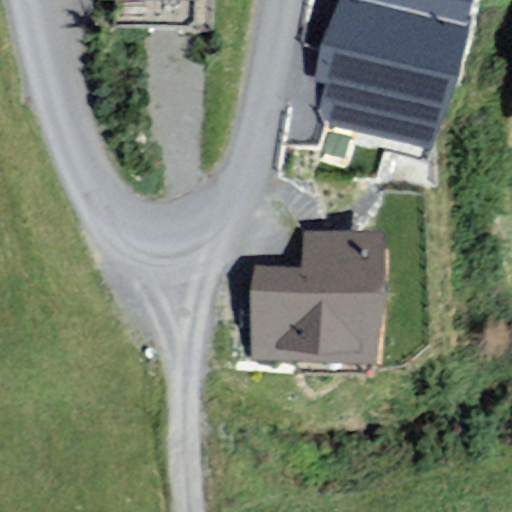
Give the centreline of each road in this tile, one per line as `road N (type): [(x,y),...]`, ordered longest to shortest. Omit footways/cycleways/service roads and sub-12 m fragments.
road 1 (unclassified): [(284,0),(268,93),(242,175),(201,218),(152,229),(130,221),(97,186),(68,116),(37,0)]
road 2 (track): [(176,228),(191,511)]
